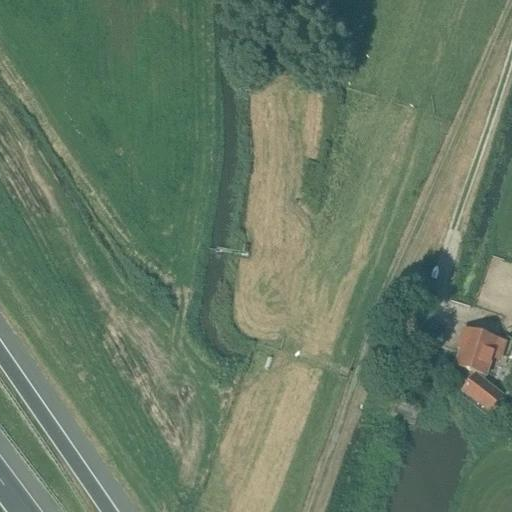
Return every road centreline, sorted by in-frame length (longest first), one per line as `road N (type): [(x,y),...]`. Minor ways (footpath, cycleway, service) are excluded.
road 1 (track): [(511,14),(385,296),(309,511)]
road 2 (motorway): [(110,511),(0,349)]
